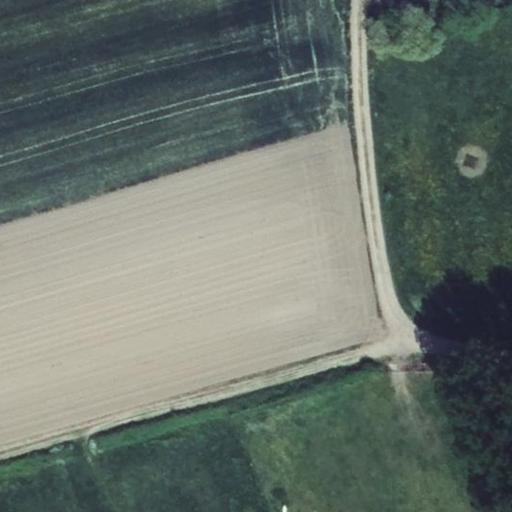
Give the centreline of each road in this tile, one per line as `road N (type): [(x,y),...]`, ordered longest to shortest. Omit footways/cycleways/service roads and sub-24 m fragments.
road 1 (track): [(0,459),(382,351),(430,343),(511,360)]
road 2 (track): [(408,347),(383,279),(359,0)]
